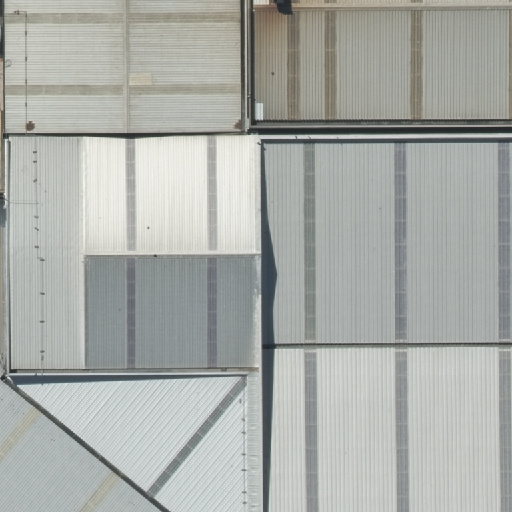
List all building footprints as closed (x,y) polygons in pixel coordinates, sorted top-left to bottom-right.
[(18,0),(19,174),(266,173),(262,0),(18,0)] [(511,0),(262,0),(266,173),(511,171),(511,0)] [(19,174),(20,410),(281,410),(280,384),(511,383),(511,171),(266,173),(19,174)] [(511,511),(511,383),(280,384),(281,410),(279,511),(511,511)] [(20,410),(0,393),(0,511),(279,511),(281,410),(20,410)]
